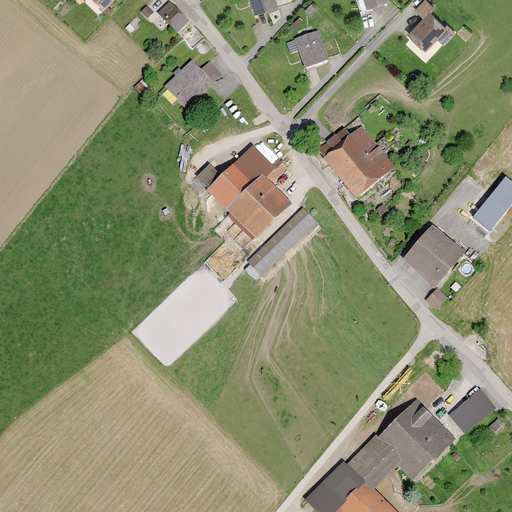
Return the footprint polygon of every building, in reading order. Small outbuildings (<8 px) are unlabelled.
[(90,0),(100,9),(109,0),(90,0)] [(274,0),(248,0),(254,15),(278,10),(274,0)] [(388,0),(363,0),(367,10),(389,2),(388,0)] [(422,18),(406,34),(423,50),(443,29),(427,14),(432,8),(424,1),(414,11),(422,18)] [(170,4),(156,18),(174,36),(188,22),(170,4)] [(146,7),(140,13),(148,21),(154,15),(146,7)] [(318,31),(294,39),(305,68),(329,59),(318,31)] [(190,64),(161,89),(182,112),(210,87),(190,64)] [(361,127),(320,157),(353,201),(394,170),(361,127)] [(228,168),(202,192),(249,242),(287,208),(267,187),(286,170),(275,158),(255,177),(245,186),(228,168)] [(429,227),(400,261),(432,288),(478,234),(459,217),(441,238),(429,227)] [(450,441),(412,400),(303,502),(312,511),(394,511),(372,488),(397,464),(411,478),(450,441)]
